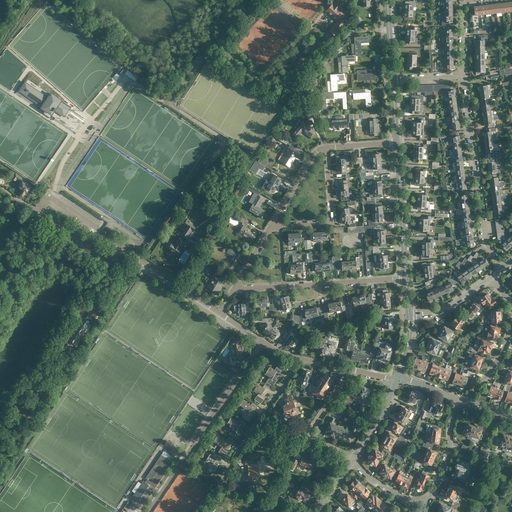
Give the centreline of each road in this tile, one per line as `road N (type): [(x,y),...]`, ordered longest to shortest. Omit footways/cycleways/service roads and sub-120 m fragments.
road 1 (residential): [(148,511),(262,342)]
road 2 (residential): [(501,268),(486,243),(463,77)]
road 3 (residential): [(213,486),(302,358)]
road 4 (secondary): [(406,277),(396,142)]
road 5 (unknown): [(216,42),(250,74),(264,76),(311,26)]
road 6 (residential): [(279,226),(331,220),(327,147)]
road 7 (residential): [(353,459),(311,435),(349,369)]
road 8 (residential): [(282,286),(406,277)]
road 9 (residential): [(422,511),(463,400)]
